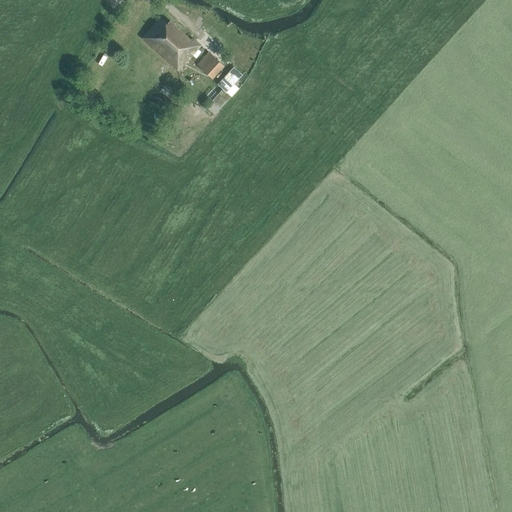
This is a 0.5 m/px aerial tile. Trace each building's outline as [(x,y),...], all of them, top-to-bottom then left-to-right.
[(142,39),(178,71),(201,45),(193,38),(192,40),(181,30),(170,20),(167,24),(160,18),(142,39)] [(223,65),(209,52),(198,64),(212,78),(223,65)] [(219,82),(230,70),(225,66),(214,78),(219,82)] [(227,92),(234,84),(242,75),(234,66),(217,84),(226,92),(227,92)] [(230,97),(223,90),(207,108),(215,115),(230,97)]
